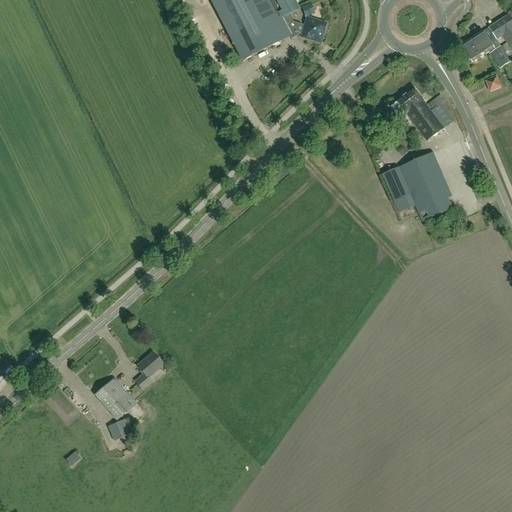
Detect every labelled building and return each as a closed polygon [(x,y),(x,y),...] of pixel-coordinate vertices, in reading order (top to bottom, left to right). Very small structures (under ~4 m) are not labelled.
[(211,0),(243,60),(290,36),(291,38),(299,34),(301,35),(301,37),(320,43),(326,24),(307,18),(305,25),(292,21),(288,14),(298,9),(293,0),(211,0)] [(311,5),(302,8),(305,17),(314,14),(311,5)] [(498,42),(511,33),(511,19),(509,15),(489,28),(498,42)] [(473,63),(494,49),(483,32),(462,46),(473,63)] [(511,33),(498,42),(501,46),(507,42),(511,50),(511,33)] [(500,69),(511,62),(501,47),(491,54),(500,69)] [(389,58),(395,55),(393,49),(386,52),(389,58)] [(491,91),(500,87),(496,78),(487,82),(491,91)] [(397,102),(390,107),(399,118),(406,113),(407,115),(427,142),(444,129),(454,122),(440,104),(445,101),(441,96),(432,102),(433,103),(428,107),(424,102),(414,89),(397,102)] [(453,209),(429,155),(399,168),(383,175),(395,202),(411,195),(423,223),(453,209)] [(449,174),(451,180),(459,178),(457,172),(449,174)] [(143,391),(152,383),(148,378),(163,365),(153,353),(137,367),(143,374),(135,382),(143,391)] [(66,392),(75,386),(69,377),(60,383),(66,392)] [(117,421),(136,404),(114,378),(94,395),(117,421)] [(114,442),(131,434),(125,419),(108,427),(114,442)] [(71,467),(80,459),(75,452),(65,460),(71,467)]
